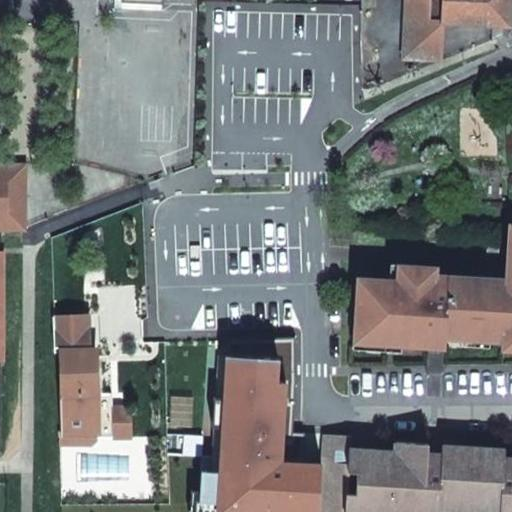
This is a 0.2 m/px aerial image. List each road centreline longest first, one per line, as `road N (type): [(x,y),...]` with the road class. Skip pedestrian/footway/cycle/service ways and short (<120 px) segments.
road 1 (residential): [(511,414),(314,413),(311,298)]
road 2 (residential): [(310,178),(311,298)]
